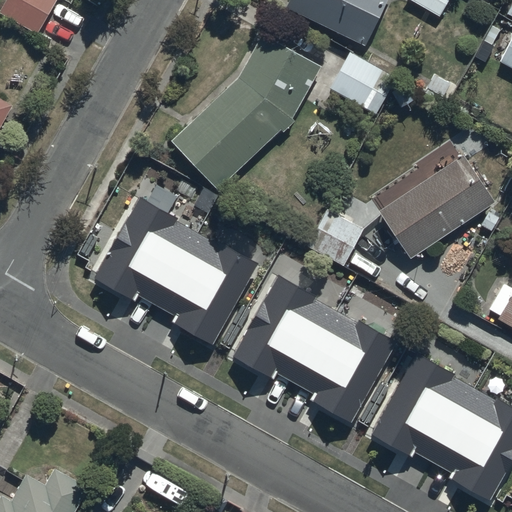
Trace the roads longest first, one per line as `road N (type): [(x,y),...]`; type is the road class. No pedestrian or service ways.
road 1 (residential): [(351,511),(0,312)]
road 2 (residential): [(161,0),(0,288)]
